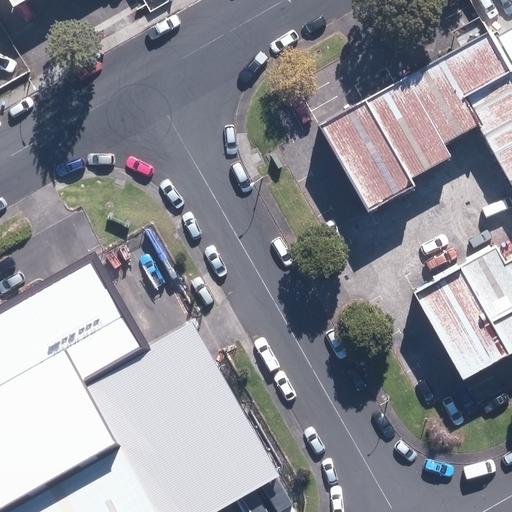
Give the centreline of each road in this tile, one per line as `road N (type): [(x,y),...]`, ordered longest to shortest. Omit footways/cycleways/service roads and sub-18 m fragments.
road 1 (unclassified): [(146,76),(391,511)]
road 2 (unclassified): [(0,152),(146,76)]
road 3 (unclassified): [(146,76),(281,0)]
